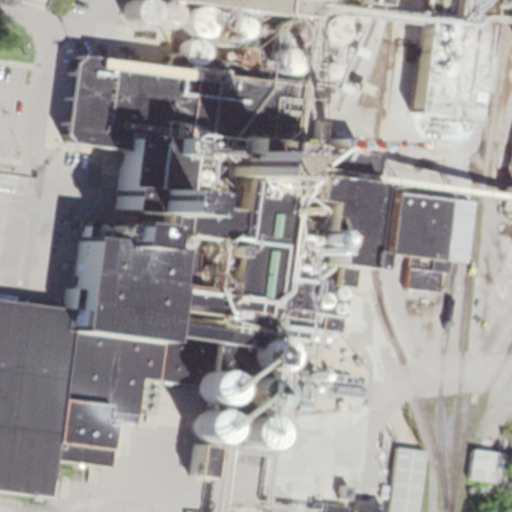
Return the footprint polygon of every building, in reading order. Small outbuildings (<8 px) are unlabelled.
[(375,0),(375,3),(351,0),(338,0),(337,17),(334,40),(331,63),(329,76),(328,83),(327,83),(325,102),(317,101),(311,143),(338,146),(340,134),(350,136),(349,150),(362,152),(350,250),(359,251),(357,267),(343,266),(335,331),(332,331),(300,326),(298,339),(294,338),(267,335),(266,338),(263,362),(273,363),(277,363),(275,374),(278,375),(277,387),(276,395),(271,395),(269,394),(268,401),(267,405),(273,405),(270,424),(278,425),(276,443),(263,441),(235,437),(217,435),(212,434),(211,440),(206,477),(188,474),(193,437),(196,410),(198,398),(200,385),(192,384),(140,377),(134,423),(110,420),(107,448),(106,448),(54,441),(47,497),(0,490),(0,298),(71,307),(80,234),(99,237),(105,190),(116,192),(122,148),(64,141),(65,139),(60,132),(59,132),(68,61),(69,61),(76,56),(76,53),(164,64),(165,51),(179,53),(202,57),(221,59),(231,61),(248,63),(259,65),(258,78),(293,83),(301,16),(173,0),(375,0)] [(500,0),(500,6),(485,4),(480,38),(491,39),(487,73),(475,72),(469,118),(409,111),(409,110),(420,0),(500,0)] [(272,74),(290,76),(294,47),(296,48),(298,24),(277,22),(272,74)] [(362,33),(356,31),(359,24),(365,27),(362,33)] [(362,48),(365,50),(362,57),(359,56),(349,52),(352,44),(362,48)] [(366,93),(354,88),(358,80),(370,86),(366,93)] [(346,85),(349,87),(346,94),(343,93),(333,89),(336,81),(346,85)] [(511,208),(503,207),(506,184),(511,185),(511,208)] [(435,291),(403,287),(407,254),(388,252),(395,191),(470,200),(462,260),(454,259),(447,258),(445,271),(438,270),(435,291)] [(387,319),(384,319),(380,306),(371,308),(369,301),(381,298),(384,297),(389,318),(387,319)] [(343,380),(333,379),(334,371),(344,372),(343,380)] [(361,396),(333,392),(334,382),(363,386),(361,396)] [(337,409),(336,400),(345,399),(346,408),(337,409)] [(405,415),(402,410),(403,409),(408,406),(412,411),(405,415)] [(408,422),(406,416),(412,413),(415,418),(408,422)] [(417,449),(423,450),(414,511),(384,511),(394,446),(402,447),(417,449)] [(495,480),(467,476),(470,447),(499,451),(495,480)] [(347,498),(337,497),(338,483),(349,484),(347,498)] [(377,511),(352,511),(354,498),(361,499),(379,502),(377,511)] [(309,511),(311,501),(311,500),(346,505),(345,511),(309,511)] [(275,511),(220,511),(222,501),(276,508),(275,511)]
